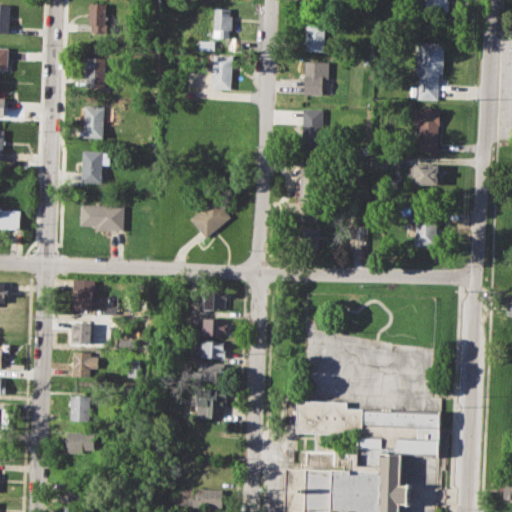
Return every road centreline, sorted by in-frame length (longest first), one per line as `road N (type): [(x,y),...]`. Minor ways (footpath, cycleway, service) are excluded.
road 1 (residential): [(492,0),(467,511)]
road 2 (residential): [(271,0),(248,511)]
road 3 (residential): [(56,0),(35,511)]
road 4 (residential): [(0,260),(478,277)]
